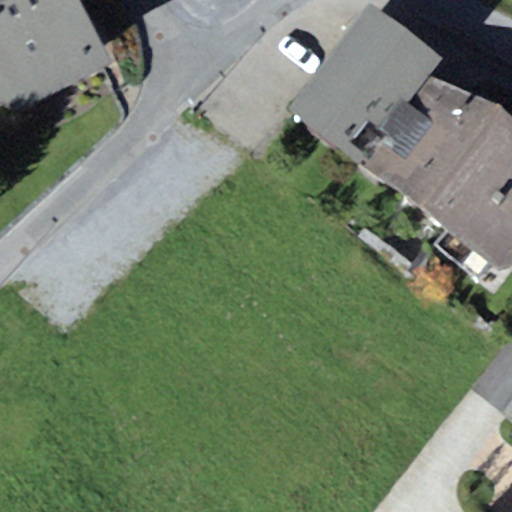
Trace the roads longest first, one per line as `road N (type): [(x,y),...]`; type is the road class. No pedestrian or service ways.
road 1 (residential): [(0,264),(175,93)]
road 2 (residential): [(396,511),(511,371)]
road 3 (residential): [(175,93),(260,0)]
